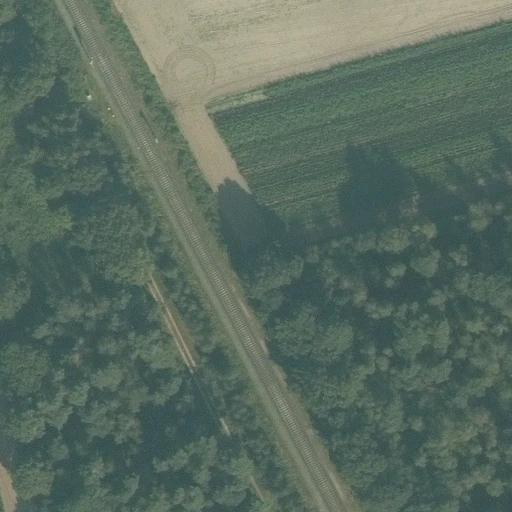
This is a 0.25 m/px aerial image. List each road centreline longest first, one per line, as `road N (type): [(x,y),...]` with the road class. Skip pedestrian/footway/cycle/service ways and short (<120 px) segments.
road 1 (track): [(10,0),(276,511)]
road 2 (track): [(0,222),(8,309),(58,511)]
road 3 (track): [(152,270),(8,309)]
